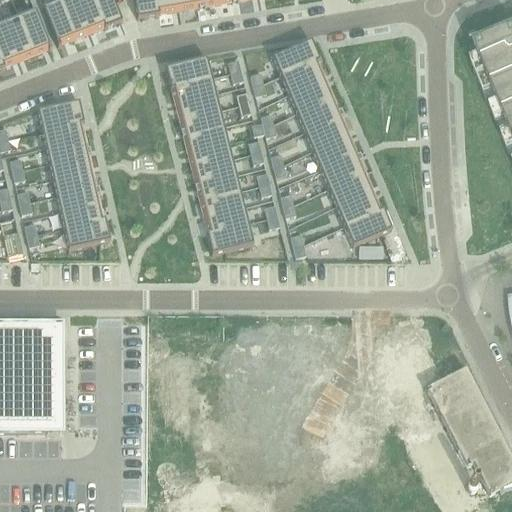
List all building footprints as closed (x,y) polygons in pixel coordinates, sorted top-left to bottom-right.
[(73,0),(67,0),(58,4),(73,44),(89,38),(73,0)] [(91,0),(73,0),(89,38),(104,31),(91,0)] [(110,0),(91,0),(104,31),(121,25),(110,0)] [(153,0),(131,0),(132,2),(136,22),(157,19),(153,0)] [(174,0),(153,0),(157,19),(177,15),(174,0)] [(195,0),(174,0),(177,15),(197,12),(195,0)] [(215,0),(195,0),(197,12),(217,8),(215,0)] [(236,0),(215,0),(217,8),(237,5),(236,0)] [(58,4),(41,10),(56,50),(73,44),(58,4)] [(34,13),(17,20),(33,60),(50,53),(34,13)] [(17,20),(2,26),(18,66),(33,60),(17,20)] [(2,26),(0,26),(0,65),(2,72),(18,66),(2,26)] [(511,30),(473,47),(511,140),(511,30)] [(310,44),(270,60),(279,80),(318,63),(310,44)] [(205,61),(164,72),(169,93),(211,82),(205,61)] [(318,63),(279,80),(287,99),(326,82),(318,63)] [(237,65),(226,67),(229,78),(240,75),(237,65)] [(240,75),(229,78),(231,88),(242,85),(240,75)] [(259,77),(248,80),(251,90),(262,88),(259,77)] [(211,82),(169,93),(173,109),(215,98),(211,82)] [(326,82),(287,99),(295,118),(334,101),(326,82)] [(262,88),(251,90),(253,101),(264,98),(262,88)] [(245,97),(234,100),(237,110),(248,107),(245,97)] [(215,98),(173,109),(177,125),(219,115),(215,98)] [(334,101),(295,118),(303,137),(342,120),(334,101)] [(248,107),(237,110),(239,120),(250,118),(248,107)] [(78,108),(36,118),(40,135),(82,126),(78,108)] [(219,115),(177,125),(181,141),(223,131),(219,115)] [(269,117),(258,120),(260,127),(261,130),(272,128),(269,117)] [(342,120),(303,137),(311,155),(350,139),(342,120)] [(82,126),(40,135),(44,152),(86,142),(82,126)] [(260,127),(249,130),(252,140),(263,138),(261,130),(260,127)] [(272,128),(261,130),(263,141),(274,138),(272,128)] [(223,131),(181,141),(185,157),(227,147),(223,131)] [(350,139),(311,155),(319,174),(358,157),(350,139)] [(86,142),(44,152),(48,168),(90,158),(86,142)] [(7,143),(0,144),(0,155),(9,153),(7,143)] [(257,145),(246,148),(249,158),(260,156),(257,145)] [(227,147),(185,157),(189,173),(231,163),(227,147)] [(260,156),(249,158),(252,169),(262,166),(260,156)] [(279,157),(268,160),(271,170),(282,168),(279,157)] [(358,157),(319,174),(327,193),(366,176),(358,157)] [(90,158),(48,168),(51,184),(93,175),(90,158)] [(19,163),(8,166),(11,176),(21,174),(19,163)] [(231,163),(189,173),(193,189),(235,179),(231,163)] [(282,168),(271,170),(273,181),(284,178),(282,168)] [(21,174),(11,176),(13,186),(24,184),(21,174)] [(93,175),(51,184),(55,200),(97,191),(93,175)] [(132,178),(134,191),(151,189),(149,175),(132,178)] [(366,176),(327,193),(335,212),(374,195),(366,176)] [(265,177),(254,180),(257,191),(268,188),(265,177)] [(235,179),(193,189),(197,206),(239,195),(235,179)] [(268,188),(257,191),(260,201),(270,198),(268,188)] [(97,191),(55,200),(59,216),(100,207),(97,191)] [(7,192),(0,193),(0,204),(9,202),(7,192)] [(239,195),(197,206),(201,222),(243,211),(239,195)] [(374,195),(335,212),(342,230),(382,214),(374,195)] [(26,196),(15,198),(18,208),(29,206),(26,196)] [(289,198),(278,200),(281,211),(292,208),(289,198)] [(9,202),(0,204),(0,212),(1,215),(11,213),(9,202)] [(29,206),(18,208),(20,219),(31,217),(29,206)] [(100,207),(59,216),(62,233),(104,223),(100,207)] [(292,208),(281,211),(284,221),(294,218),(292,208)] [(273,210),(262,212),(265,223),(276,220),(273,210)] [(243,211),(201,222),(205,238),(247,227),(243,211)] [(382,214),(342,230),(351,250),(391,234),(382,214)] [(276,220),(265,223),(268,233),(278,230),(276,220)] [(104,223),(62,233),(68,257),(110,248),(104,223)] [(247,227),(205,238),(210,259),(252,248),(247,227)] [(34,228),(23,230),(25,241),(36,238),(34,228)] [(299,237),(288,240),(291,250),(302,248),(299,237)] [(36,238),(25,241),(27,251),(38,249),(36,238)] [(302,248),(291,250),(293,261),(304,258),(302,248)] [(61,326),(0,326),(0,435),(46,436),(46,351),(61,351),(61,328),(61,326)] [(511,467),(464,373),(426,393),(465,470),(472,467),(488,499),(511,486),(511,467)]
